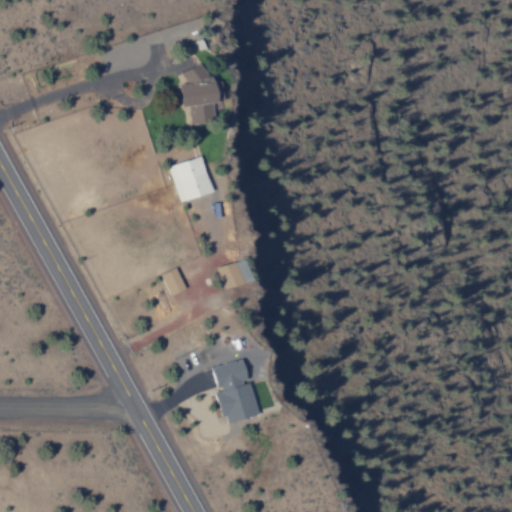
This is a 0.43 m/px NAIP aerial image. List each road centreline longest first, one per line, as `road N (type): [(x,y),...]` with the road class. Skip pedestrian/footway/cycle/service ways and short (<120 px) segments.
road 1 (tertiary): [(0,174),(185,511)]
road 2 (residential): [(0,409),(128,409)]
